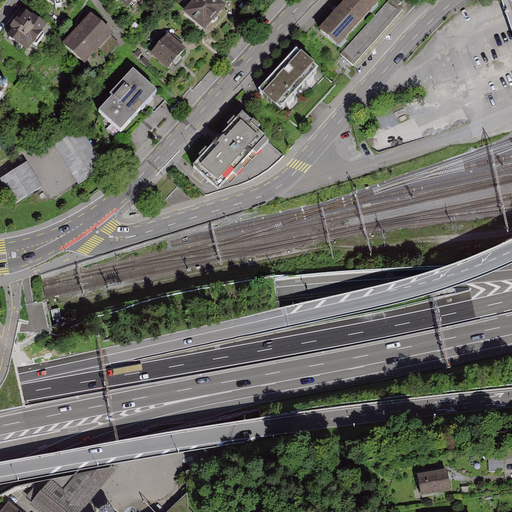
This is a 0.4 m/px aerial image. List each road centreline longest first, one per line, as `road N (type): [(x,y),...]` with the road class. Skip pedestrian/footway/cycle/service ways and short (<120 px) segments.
road 1 (motorway): [(511,251),(419,288),(0,384)]
road 2 (motorway): [(511,300),(0,397)]
road 3 (motorway): [(511,274),(228,299),(0,354)]
road 4 (tertiary): [(457,0),(275,189),(129,237),(101,234),(86,219)]
road 5 (track): [(511,230),(285,257),(63,315)]
road 6 (motorway): [(0,477),(153,415),(418,345)]
road 7 (motorway): [(0,426),(418,345)]
road 8 (motorway): [(0,471),(393,411)]
road 9 (secondary): [(86,219),(138,178),(306,0)]
road 10 (motorway): [(393,411),(511,395)]
